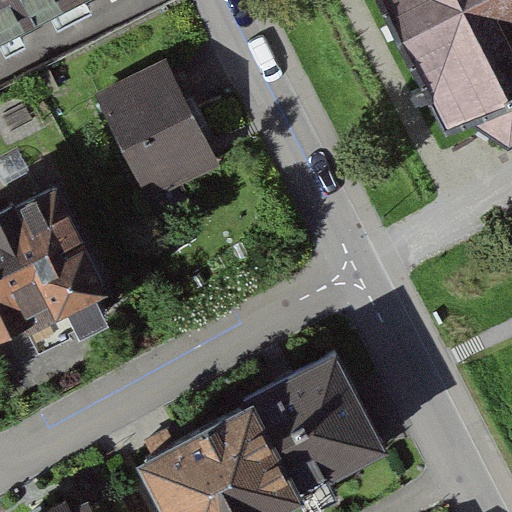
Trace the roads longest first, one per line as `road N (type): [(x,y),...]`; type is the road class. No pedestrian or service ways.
road 1 (residential): [(0,466),(350,275)]
road 2 (residential): [(221,0),(344,247),(350,275)]
road 3 (residential): [(350,275),(460,472)]
